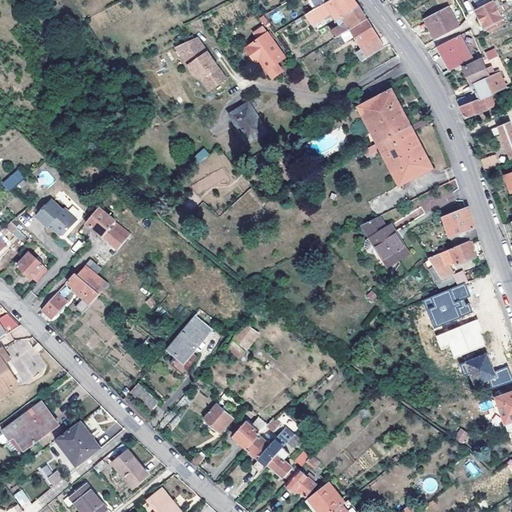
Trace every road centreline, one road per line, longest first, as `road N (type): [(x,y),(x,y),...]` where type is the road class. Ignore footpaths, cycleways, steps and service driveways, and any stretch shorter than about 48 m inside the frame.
road 1 (secondary): [(370,0),(439,97),(511,292)]
road 2 (residential): [(231,511),(124,419),(0,290)]
